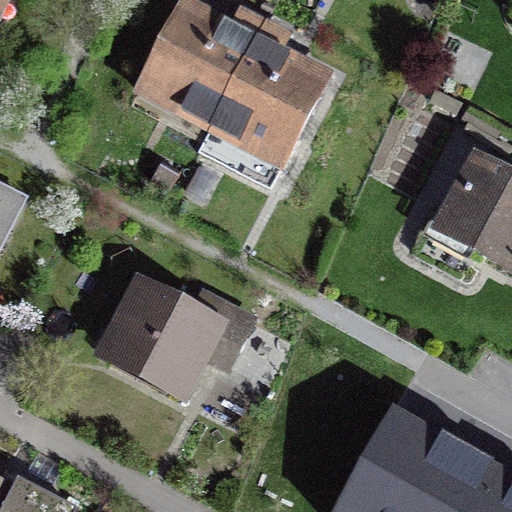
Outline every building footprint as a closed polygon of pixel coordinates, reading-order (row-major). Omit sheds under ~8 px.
[(138,93),(210,130),(265,26),(240,14),(232,29),(185,4),(138,93)] [(289,39),(265,26),(210,130),(282,168),(329,80),(281,55),(289,39)] [(511,183),(478,165),(441,234),(511,272),(511,270),(511,183)] [(24,201),(0,188),(0,223),(10,229),(24,201)] [(192,319),(141,292),(108,357),(182,395),(212,336),(239,350),(253,323),(204,297),(192,319)] [(338,511),(511,511),(511,480),(394,414),(338,511)] [(0,501),(20,511),(34,484),(0,466),(0,501)]
